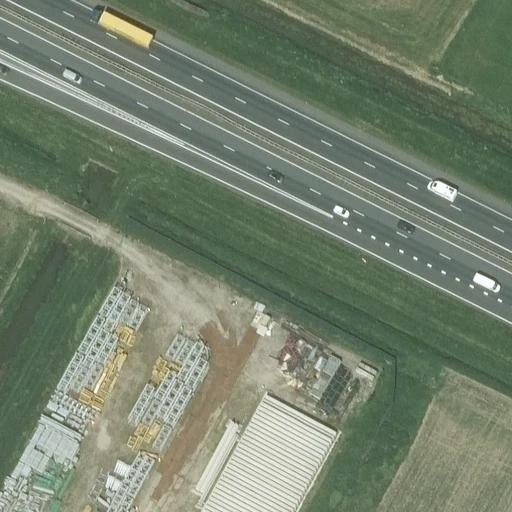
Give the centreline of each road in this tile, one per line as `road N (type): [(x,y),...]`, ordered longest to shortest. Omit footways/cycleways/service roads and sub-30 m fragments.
road 1 (motorway): [(511,238),(35,0)]
road 2 (motorway): [(0,402),(213,385),(325,386),(511,415)]
road 3 (motorway): [(0,36),(346,209)]
road 4 (motorway): [(0,70),(228,177),(346,209)]
road 5 (motorway): [(346,209),(511,291)]
